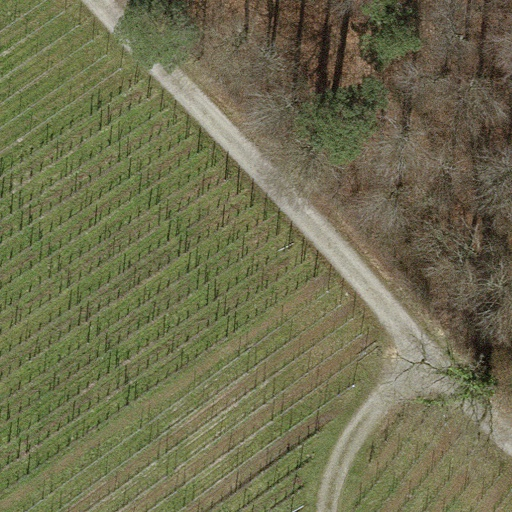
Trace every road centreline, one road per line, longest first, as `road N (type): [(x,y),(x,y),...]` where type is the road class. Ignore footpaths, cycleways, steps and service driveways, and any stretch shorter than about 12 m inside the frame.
road 1 (track): [(112,0),(511,435)]
road 2 (track): [(331,511),(337,471),(381,395),(430,354)]
